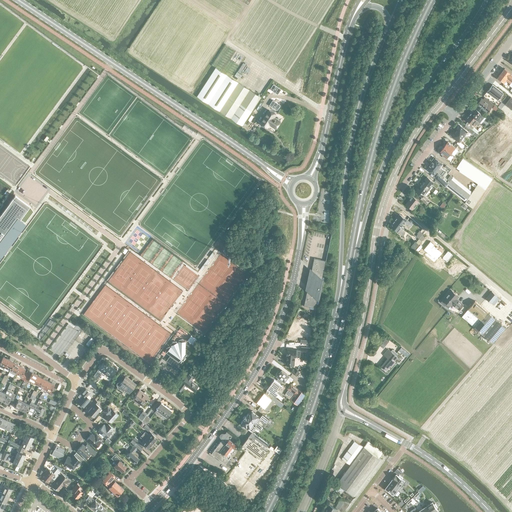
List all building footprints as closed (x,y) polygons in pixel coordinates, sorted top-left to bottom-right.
[(233,76),(245,57),(225,44),(213,63),(233,76)] [(261,97),(215,67),(197,96),(242,125),(261,97)] [(502,71),(501,73),(511,82),(511,81),(511,74),(511,73),(505,68),(504,69),(503,69),(502,70),(502,71)] [(498,77),(497,78),(504,83),(506,80),(510,84),(509,85),(511,87),(511,82),(501,73),(500,75),(499,75),(498,76),(498,77)] [(273,84),(270,89),(278,94),(281,89),(273,84)] [(498,100),(503,93),(493,84),(492,84),(487,92),(497,100),(498,100)] [(478,104),(488,112),(493,105),(484,98),(483,100),(481,99),(478,104)] [(273,100),(269,105),(277,110),(281,105),(273,100)] [(469,114),(479,123),(485,116),(484,115),(476,109),(474,112),(472,110),(469,114)] [(269,125),(275,128),(276,129),(280,122),(274,117),(276,114),(269,110),(260,123),(267,127),(269,125)] [(478,131),(475,128),(473,127),(474,127),(472,125),(472,124),(473,125),(474,123),(478,126),(480,123),(479,123),(469,114),(465,119),(468,121),(466,124),(472,129),(477,132),(478,131)] [(456,131),(464,137),(468,132),(468,131),(460,126),(456,131)] [(471,128),(469,131),(476,137),(478,134),(471,128)] [(511,137),(499,129),(476,159),(508,182),(511,177),(511,137)] [(464,137),(456,131),(452,136),(459,141),(457,144),(461,147),(462,148),(464,146),(459,142),(462,139),(464,137)] [(455,156),(456,156),(459,151),(456,148),(448,142),(444,147),(454,155),(455,156)] [(452,158),(454,155),(444,147),(440,152),(443,155),(442,156),(445,159),(446,159),(451,163),(454,159),(452,158)] [(431,164),(444,174),(446,171),(444,170),(440,167),(442,164),(435,159),(434,158),(432,162),(431,164)] [(456,167),(460,170),(466,161),(463,158),(456,167)] [(466,161),(460,170),(459,171),(486,189),(492,179),(466,161)] [(446,181),(445,181),(443,179),(444,178),(442,176),(444,174),(431,164),(430,165),(430,166),(427,169),(434,174),(437,171),(438,173),(437,175),(435,178),(439,182),(445,187),(446,186),(463,200),(462,201),(465,203),(473,208),(485,189),(477,184),(472,192),(453,177),(447,184),(445,182),(446,181)] [(426,180),(423,185),(430,190),(434,185),(432,184),(434,182),(427,176),(425,179),(426,180)] [(430,190),(423,185),(419,189),(418,188),(416,191),(423,196),(425,194),(426,195),(430,190)] [(406,204),(413,209),(417,203),(419,204),(420,202),(419,201),(412,195),(406,204)] [(13,198),(0,215),(0,245),(20,219),(27,209),(13,198)] [(397,217),(395,220),(402,226),(405,222),(410,226),(412,224),(400,214),(399,215),(398,214),(397,216),(398,217),(397,218),(397,217)] [(20,219),(0,245),(0,256),(26,223),(20,219)] [(392,223),(390,225),(391,225),(391,226),(403,235),(405,233),(400,228),(402,226),(395,220),(393,222),(393,223),(393,224),(392,223)] [(423,234),(419,230),(417,233),(418,234),(416,236),(419,238),(416,242),(419,245),(425,237),(422,235),(423,234)] [(312,268),(312,270),(313,271),(311,273),(313,274),(310,278),(312,280),(309,283),(311,285),(308,288),(309,289),(307,291),(304,306),(316,308),(314,316),(317,304),(319,305),(324,278),(323,277),(324,271),(332,234),(331,234),(326,261),(314,258),(312,268)] [(430,241),(423,249),(433,257),(434,256),(437,258),(442,252),(439,249),(439,248),(437,246),(436,247),(433,245),(434,244),(430,241)] [(442,257),(447,261),(453,254),(448,250),(442,257)] [(451,289),(442,299),(451,306),(452,304),(459,310),(464,304),(457,299),(459,296),(451,289)] [(492,291),(486,298),(491,303),(494,305),(500,299),(497,296),(495,294),(492,291)] [(475,301),(462,316),(479,331),(477,334),(479,336),(481,333),(493,343),(506,327),(488,312),(488,311),(475,301)] [(49,349),(61,357),(84,326),(77,322),(74,326),(68,322),(57,338),(49,349)] [(300,327),(298,334),(306,336),(309,337),(311,330),(308,329),(309,324),(302,322),(302,323),(301,323),(300,326),(300,327)] [(32,326),(29,329),(40,338),(43,335),(32,326)] [(192,336),(188,340),(193,344),(196,339),(192,336)] [(194,349),(186,343),(186,341),(185,341),(185,343),(179,343),(179,341),(178,341),(178,343),(177,342),(178,344),(172,347),(171,345),(171,347),(170,347),(172,348),(168,353),(166,352),(170,355),(166,361),(173,366),(171,368),(177,372),(194,349)] [(287,356),(295,357),(300,357),(300,350),(296,350),(287,349),(287,356)] [(394,361),(398,357),(397,356),(399,354),(392,349),(391,351),(388,349),(384,355),(388,358),(381,366),(386,370),(390,365),(392,366),(396,362),(394,361)] [(0,366),(3,369),(5,367),(9,359),(3,356),(1,359),(0,358),(0,366)] [(294,365),(295,357),(287,356),(286,365),(294,365)] [(5,367),(10,370),(14,362),(9,359),(5,367)] [(104,360),(98,369),(97,370),(90,380),(91,380),(90,383),(95,387),(97,384),(94,382),(101,374),(103,376),(105,374),(109,377),(110,375),(111,376),(115,370),(108,365),(109,364),(104,360)] [(14,375),(15,373),(16,373),(20,365),(14,362),(10,370),(9,372),(14,375)] [(20,365),(16,373),(21,376),(20,378),(23,379),(26,373),(24,371),(25,368),(20,365)] [(279,377),(277,380),(281,383),(283,380),(285,381),(287,378),(291,382),(293,379),(282,370),(280,373),(279,373),(277,374),(277,375),(277,376),(279,377)] [(28,380),(31,381),(30,383),(32,384),(33,382),(37,375),(32,372),(30,375),(28,373),(24,380),(27,381),(28,380)] [(194,392),(198,386),(192,381),(194,378),(189,374),(187,377),(182,383),(183,383),(178,390),(181,392),(186,385),(194,392)] [(37,375),(33,382),(39,386),(43,378),(37,375)] [(123,391),(125,393),(126,391),(129,393),(136,384),(131,380),(130,381),(125,377),(120,383),(119,382),(118,382),(117,382),(117,383),(116,383),(116,384),(116,385),(117,386),(117,387),(123,392),(123,391)] [(40,390),(43,392),(49,381),(43,378),(39,386),(42,387),(40,390)] [(272,382),(271,384),(282,393),(283,391),(279,387),(281,385),(274,380),(273,380),(271,382),(272,382)] [(45,393),(47,390),(50,391),(49,394),(52,395),(55,389),(53,387),(54,384),(49,381),(43,392),(45,393)] [(290,399),(296,404),(292,410),(297,413),(300,405),(298,404),(299,403),(300,404),(302,401),(301,400),(306,394),(298,388),(291,383),(287,388),(289,389),(294,393),(290,399)] [(271,384),(269,387),(268,386),(266,388),(267,389),(268,390),(265,393),(272,398),(274,395),(276,396),(278,398),(280,395),(283,397),(285,395),(282,393),(271,384)] [(85,389),(81,393),(83,395),(77,402),(83,407),(90,399),(87,396),(90,393),(85,389)] [(142,405),(149,396),(139,389),(133,398),(142,405)] [(285,395),(290,399),(294,393),(289,389),(285,395)] [(5,393),(2,401),(5,402),(5,403),(6,403),(7,403),(8,403),(9,401),(11,402),(13,402),(15,397),(14,397),(15,394),(7,390),(5,393)] [(264,408),(271,399),(264,393),(257,402),(264,408)] [(15,397),(13,402),(16,404),(15,407),(15,408),(17,409),(18,408),(20,409),(24,402),(18,399),(20,396),(17,394),(15,397)] [(88,412),(94,417),(101,408),(97,405),(98,403),(95,399),(90,404),(92,406),(88,412)] [(24,402),(20,409),(23,411),(25,412),(26,412),(30,404),(24,402)] [(161,403),(156,410),(166,417),(171,410),(161,403)] [(30,404),(26,412),(27,412),(27,413),(28,414),(29,413),(32,415),(35,407),(30,404)] [(35,407),(32,415),(34,416),(34,417),(36,418),(37,417),(38,417),(39,415),(42,416),(45,409),(42,408),(41,410),(38,408),(39,407),(38,406),(36,405),(35,407)] [(107,419),(111,422),(118,414),(112,409),(111,410),(107,407),(103,411),(107,414),(105,417),(105,418),(106,419),(107,419)] [(249,412),(247,416),(258,424),(260,421),(261,419),(266,423),(269,419),(262,414),(260,417),(252,411),(250,413),(249,412)] [(143,427),(148,431),(151,428),(146,424),(150,418),(146,415),(141,421),(145,424),(143,427)] [(244,420),(241,423),(246,427),(247,426),(250,428),(249,429),(251,431),(255,427),(252,425),(254,423),(256,425),(261,430),(262,429),(263,430),(264,429),(263,428),(258,424),(247,416),(246,416),(245,416),(243,418),(244,419),(243,419),(244,420)] [(4,430),(5,428),(9,421),(3,418),(0,424),(0,426),(2,427),(2,429),(4,430)] [(14,423),(9,421),(5,428),(11,431),(14,423)] [(106,427),(104,425),(100,428),(99,429),(98,430),(98,431),(106,438),(111,432),(110,431),(113,428),(108,424),(106,427)] [(151,432),(149,435),(145,431),(142,434),(152,443),(155,441),(157,439),(156,439),(157,438),(151,432)] [(221,442),(213,453),(221,459),(220,460),(225,464),(226,463),(228,465),(231,461),(229,460),(236,450),(234,448),(236,445),(229,440),(232,436),(227,431),(226,432),(225,433),(224,433),(223,433),(222,433),(221,433),(220,434),(220,435),(220,436),(220,437),(221,438),(223,439),(221,442)] [(255,438),(257,435),(252,432),(248,437),(252,440),(253,440),(255,438)] [(101,443),(104,441),(96,433),(94,436),(92,434),(87,439),(96,447),(100,442),(101,443)] [(21,438),(31,443),(34,437),(26,434),(25,437),(22,436),(21,438)] [(150,445),(152,443),(142,434),(140,437),(144,440),(142,443),(135,436),(134,437),(132,440),(141,448),(144,445),(148,448),(149,447),(149,448),(151,446),(150,445)] [(248,437),(243,444),(247,447),(252,440),(248,437)] [(9,439),(8,442),(18,447),(24,450),(25,447),(28,449),(31,443),(21,438),(18,444),(9,439)] [(142,449),(141,448),(132,440),(129,443),(133,446),(130,451),(126,456),(134,463),(139,458),(133,453),(137,449),(140,452),(142,449)] [(252,440),(247,447),(251,451),(257,443),(253,440),(252,440)] [(355,496),(357,493),(382,460),(364,447),(355,442),(342,458),(351,465),(337,483),(355,496)] [(257,443),(251,451),(256,455),(262,447),(257,443)] [(93,456),(96,452),(87,444),(85,446),(82,444),(77,450),(86,457),(90,453),(93,456)] [(64,449),(56,445),(52,454),(61,459),(64,454),(62,453),(64,449)] [(277,445),(274,449),(279,453),(282,449),(277,445)] [(18,451),(15,457),(23,460),(26,454),(23,453),(24,450),(18,447),(17,450),(18,451)] [(262,447),(256,455),(261,458),(267,451),(262,447)] [(84,460),(76,452),(71,458),(67,456),(63,465),(65,466),(69,467),(68,468),(70,469),(71,467),(73,468),(76,465),(77,466),(78,465),(78,464),(79,463),(80,463),(81,464),(84,460)] [(12,455),(10,461),(13,463),(20,466),(23,460),(15,457),(12,455)] [(111,458),(114,460),(117,463),(114,466),(117,469),(118,468),(121,471),(126,466),(119,461),(120,460),(114,455),(111,458)] [(52,482),(53,480),(58,474),(55,471),(53,473),(48,469),(41,477),(48,482),(50,480),(52,482)] [(105,477),(102,480),(107,485),(108,484),(110,486),(109,488),(112,490),(111,491),(117,496),(118,495),(119,494),(119,493),(123,489),(115,481),(114,483),(111,480),(115,476),(109,471),(104,477),(105,477)] [(69,484),(69,483),(69,481),(67,479),(68,479),(62,474),(61,475),(59,473),(58,474),(53,480),(55,482),(53,486),(58,490),(63,484),(65,487),(66,485),(67,485),(69,484)] [(396,474),(393,479),(402,486),(406,481),(402,478),(403,477),(399,475),(398,476),(396,474)] [(393,479),(389,483),(398,490),(401,486),(402,487),(402,486),(393,479)] [(72,490),(74,492),(72,494),(77,498),(80,495),(81,495),(83,493),(79,490),(82,487),(79,485),(81,483),(79,481),(72,490)] [(398,490),(389,483),(386,488),(393,494),(395,495),(398,490)] [(0,485),(0,487),(3,489),(1,492),(9,496),(12,489),(1,484),(0,485)] [(0,499),(6,502),(9,496),(1,492),(0,491),(0,499)] [(105,510),(107,509),(95,500),(89,495),(86,499),(86,500),(86,501),(89,503),(90,502),(92,504),(90,506),(98,511),(104,511),(106,511),(105,510)] [(328,504),(325,510),(326,510),(325,511),(335,511),(336,511),(335,510),(336,508),(339,510),(342,511),(344,511),(349,503),(340,499),(335,507),(328,504)] [(432,502),(427,505),(432,511),(434,511),(438,510),(437,510),(438,510),(436,508),(437,507),(435,503),(434,504),(432,502)]
